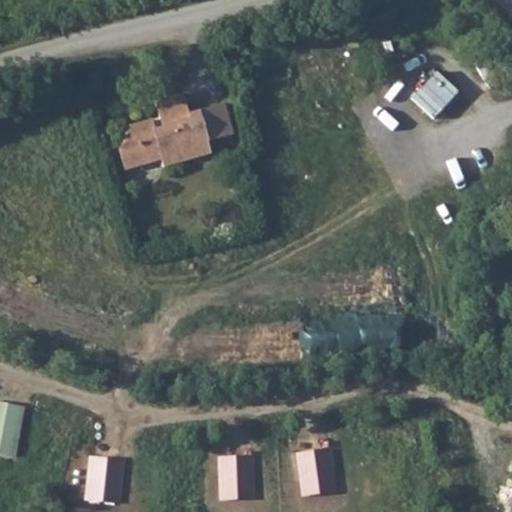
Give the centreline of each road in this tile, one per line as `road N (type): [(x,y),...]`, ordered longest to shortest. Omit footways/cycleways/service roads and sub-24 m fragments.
road 1 (track): [(63,401),(163,413),(392,390),(511,424)]
road 2 (unclassified): [(0,61),(253,0)]
